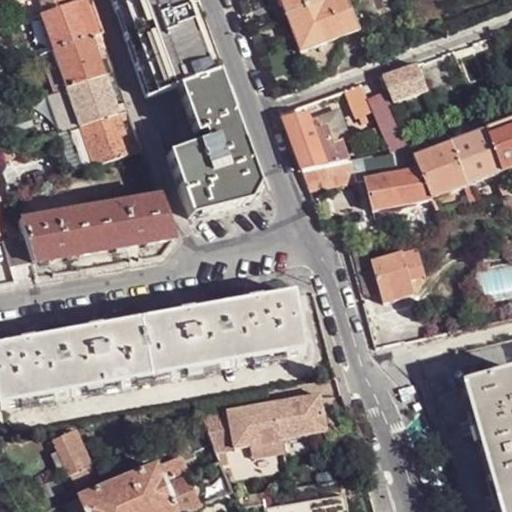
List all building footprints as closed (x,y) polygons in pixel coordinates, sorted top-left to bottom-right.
[(40,0),(45,15),(79,3),(85,0),(40,0)] [(193,0),(112,0),(147,101),(179,89),(219,75),(220,74),(193,0)] [(361,34),(346,0),(330,0),(324,3),(322,0),(277,0),(299,56),(361,34)] [(91,39),(79,3),(45,15),(41,16),(54,52),(91,39)] [(91,39),(54,52),(58,66),(67,89),(104,76),(91,39)] [(58,66),(49,70),(57,93),(67,89),(58,66)] [(419,66),(382,79),(390,97),(393,105),(429,92),(419,66)] [(219,75),(179,89),(195,136),(204,132),(206,139),(197,142),(199,147),(167,158),(189,220),(245,205),(257,184),(238,129),(219,75)] [(70,132),(80,129),(118,116),(104,76),(67,89),(57,93),(47,96),(62,135),(70,132)] [(364,87),(345,94),(356,121),(375,115),(371,106),(364,87)] [(390,97),(371,106),(375,115),(390,154),(411,148),(393,105),(390,97)] [(339,110),(311,121),(315,133),(328,128),(334,146),(342,144),(350,141),(339,110)] [(132,155),(118,116),(80,129),(70,132),(83,170),(132,155)] [(304,173),(349,163),(342,144),(334,146),(328,128),(315,133),(311,121),(309,116),(284,121),(294,147),(304,173)] [(511,122),(487,132),(504,173),(511,170),(511,122)] [(73,173),(83,170),(70,132),(62,135),(60,135),(73,173)] [(468,187),(499,175),(504,173),(487,132),(451,145),(468,187)] [(432,200),(436,199),(462,190),(468,187),(451,145),(415,159),(419,169),(432,200)] [(392,164),(409,160),(411,171),(419,169),(415,159),(411,148),(390,154),(392,164)] [(12,151),(0,155),(0,163),(15,159),(12,151)] [(356,183),(352,162),(349,163),(304,173),(308,183),(311,193),(356,183)] [(22,189),(46,181),(42,166),(18,175),(22,189)] [(372,213),(432,200),(419,169),(411,171),(364,181),(372,213)] [(511,193),(504,173),(499,175),(503,186),(500,187),(505,199),(511,197),(511,193)] [(468,187),(462,190),(468,206),(476,204),(468,187)] [(511,197),(505,199),(501,200),(504,212),(511,210),(511,197)] [(139,248),(175,241),(170,225),(160,198),(159,198),(39,219),(43,240),(45,240),(49,263),(58,261),(139,248)] [(436,199),(432,200),(437,211),(441,210),(436,199)] [(39,219),(21,222),(25,236),(34,266),(49,263),(45,240),(43,240),(39,219)] [(34,266),(25,236),(3,242),(11,270),(34,266)] [(347,250),(352,266),(355,265),(371,260),(367,246),(347,250)] [(384,306),(416,296),(412,282),(415,281),(413,272),(424,269),(418,248),(372,263),(381,295),(384,306)] [(371,260),(355,265),(364,297),(366,296),(367,300),(381,295),(372,263),(371,260)] [(413,272),(415,281),(426,277),(424,269),(413,272)] [(307,357),(297,300),(265,306),(264,300),(256,302),(250,303),(251,308),(196,318),(195,313),(188,314),(182,315),(183,320),(104,335),(103,330),(96,331),(89,332),(90,337),(36,347),(35,341),(28,343),(22,344),(23,350),(0,353),(0,406),(1,412),(307,357)] [(502,511),(511,511),(511,374),(466,387),(502,511)] [(205,419),(201,420),(206,432),(229,428),(234,452),(281,444),(326,436),(319,399),(274,407),(205,419)] [(76,490),(98,481),(76,432),(55,441),(60,453),(68,471),(71,477),(76,490)] [(60,453),(52,456),(60,475),(61,475),(68,471),(60,453)] [(167,487),(190,477),(181,458),(158,468),(167,487)] [(167,487),(177,511),(191,511),(232,495),(220,464),(203,471),(190,477),(167,487)] [(177,511),(167,487),(158,468),(80,500),(86,511),(177,511)] [(68,471),(61,475),(64,480),(71,477),(68,471)] [(345,511),(344,498),(264,511),(345,511)] [(68,511),(86,511),(80,500),(66,506),(68,511)]
